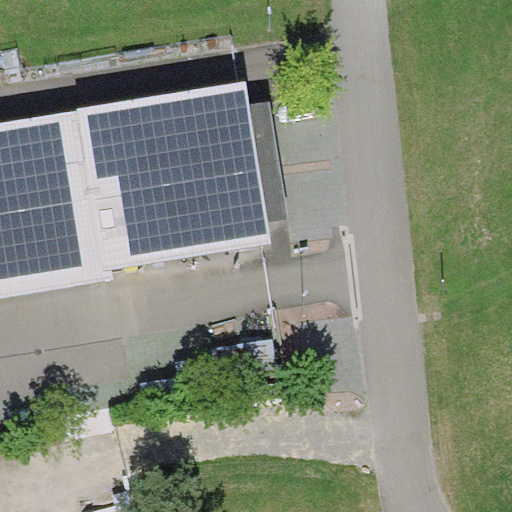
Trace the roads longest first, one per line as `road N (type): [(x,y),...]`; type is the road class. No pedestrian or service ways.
road 1 (residential): [(431,511),(408,459),(357,0)]
road 2 (unknown): [(0,336),(386,265)]
road 3 (unknown): [(362,44),(0,118)]
